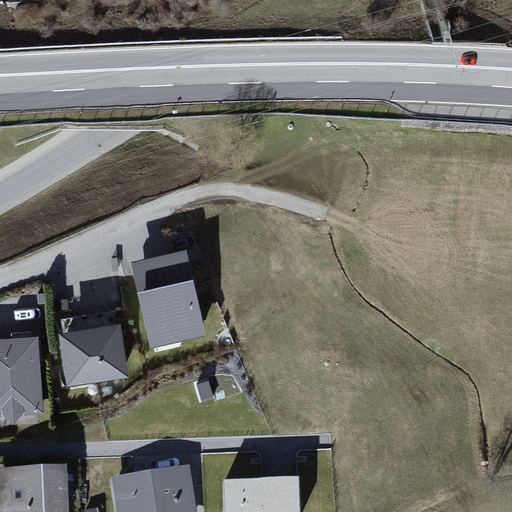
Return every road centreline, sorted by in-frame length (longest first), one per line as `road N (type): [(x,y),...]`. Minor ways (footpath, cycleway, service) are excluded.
road 1 (trunk): [(0,86),(412,71),(511,78)]
road 2 (residential): [(317,0),(0,195)]
road 3 (track): [(0,278),(200,195),(231,193),(322,215)]
